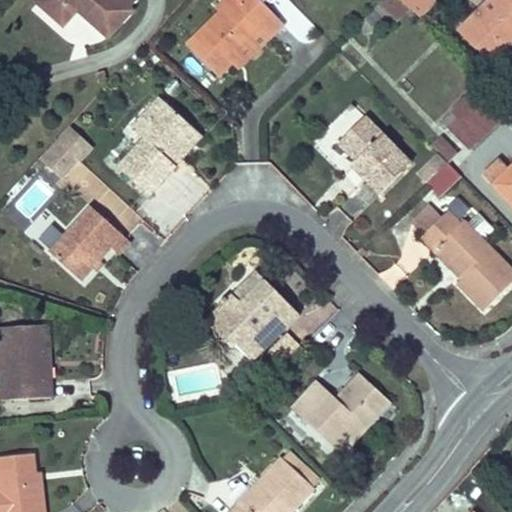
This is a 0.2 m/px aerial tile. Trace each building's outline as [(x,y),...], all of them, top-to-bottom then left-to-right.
[(130,9),(119,0),(42,0),(38,5),(64,28),(78,12),(109,40),(133,13),(130,9)] [(119,0),(130,9),(138,0),(119,0)] [(235,0),(235,1),(220,15),(188,47),(218,77),(231,64),(264,31),(271,38),(283,26),(257,0),(235,0)] [(224,0),(215,9),(220,15),(235,1),(234,0),(224,0)] [(401,0),(400,0),(384,0),(358,28),(366,36),(401,0)] [(431,0),(400,0),(401,0),(421,21),(437,5),(431,0)] [(494,67),(509,52),(505,46),(511,39),(511,0),(493,0),(461,33),(494,67)] [(264,31),(231,64),(238,72),(271,38),(264,31)] [(511,111),(482,83),(443,121),(470,149),(511,111)] [(132,130),(140,137),(168,107),(160,100),(132,130)] [(168,107),(140,137),(145,142),(119,169),(149,197),(176,168),(168,161),(195,131),(168,107)] [(339,146),(356,164),(369,177),(366,181),(380,196),(411,165),(366,120),(339,146)] [(92,151),(71,130),(40,160),(61,181),(92,151)] [(195,131),(168,161),(176,168),(202,139),(195,131)] [(442,139),(432,147),(448,162),(457,154),(442,139)] [(447,167),(436,155),(416,173),(427,185),(447,167)] [(485,176),(511,204),(511,168),(509,171),(500,161),(485,176)] [(356,164),(353,168),(366,181),(369,177),(356,164)] [(459,180),(447,167),(427,185),(439,198),(459,180)] [(424,237),(442,219),(428,205),(410,222),(424,237)] [(82,283),(94,270),(100,263),(113,249),(119,256),(130,245),(92,209),(64,239),(51,254),(82,283)] [(421,240),(433,253),(439,247),(468,276),(462,282),(457,286),(484,313),(511,286),(511,271),(483,242),(468,226),(464,223),(460,226),(448,214),(442,219),(424,237),(421,240)] [(480,214),(468,226),(483,242),(495,230),(480,214)] [(38,242),(51,254),(64,239),(51,227),(38,242)] [(439,247),(433,253),(462,282),(468,276),(439,247)] [(100,263),(94,270),(97,273),(103,267),(100,263)] [(257,275),(233,298),(241,306),(265,283),(257,275)] [(241,306),(233,298),(227,302),(224,299),(217,306),(220,310),(206,324),(233,351),(236,348),(252,364),(299,317),(265,283),(241,306)] [(0,330),(0,350),(9,350),(11,373),(0,373),(0,387),(1,402),(53,399),(52,384),(46,384),(44,358),(50,357),(48,327),(0,330)] [(9,350),(0,350),(0,373),(11,373),(9,350)] [(318,383),(292,411),(342,457),(391,405),(361,376),(337,401),(318,383)] [(38,511),(35,475),(33,457),(0,460),(0,511),(38,511)] [(231,511),(295,511),(315,491),(281,459),(231,511)] [(44,511),(41,475),(35,475),(38,511),(44,511)]
